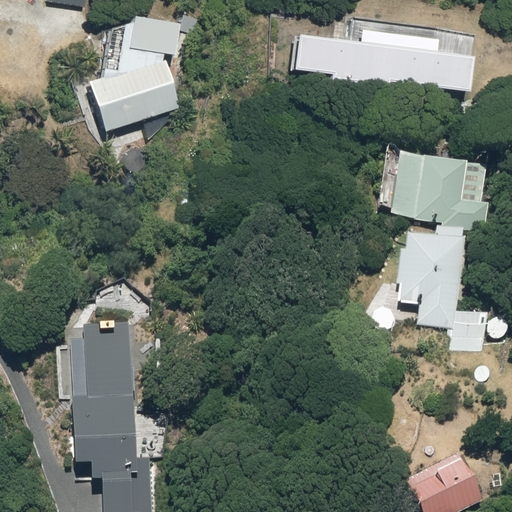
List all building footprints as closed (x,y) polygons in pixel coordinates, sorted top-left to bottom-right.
[(161,50),(171,50),(177,20),(132,11),(130,22),(121,21),(114,68),(86,77),(103,127),(177,103),(162,56),(160,57),(161,50)] [(358,37),(296,31),(292,65),(328,69),(327,74),(467,88),(471,52),(432,48),(434,35),(359,27),(358,37)] [(458,227),(467,166),(401,157),(392,217),(458,227)] [(409,236),(401,302),(421,305),(418,325),(455,330),(453,338),(484,341),(486,317),(456,313),(466,234),(437,231),(437,239),(409,236)] [(137,460),(127,326),(84,328),(89,399),(73,400),(77,466),(102,465),(104,511),(152,511),(149,459),(137,460)] [(418,511),(462,511),(482,502),(459,456),(404,483),(418,511)]
